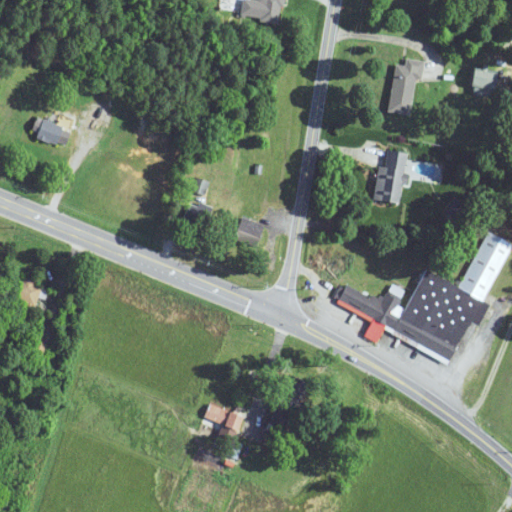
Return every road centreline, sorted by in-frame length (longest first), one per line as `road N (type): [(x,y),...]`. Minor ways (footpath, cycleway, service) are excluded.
road 1 (primary): [(511,467),(460,421),(320,335),(0,196)]
road 2 (residential): [(283,318),(335,0)]
